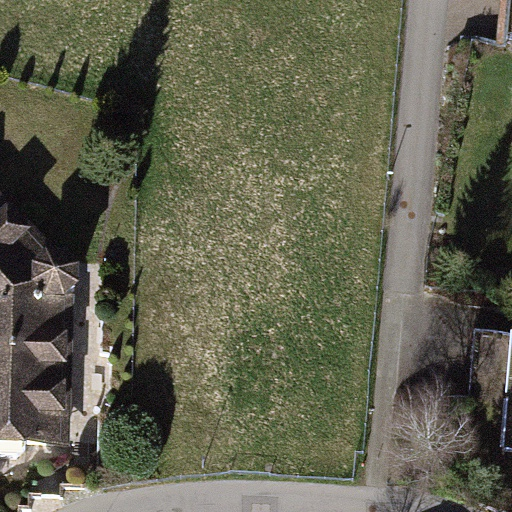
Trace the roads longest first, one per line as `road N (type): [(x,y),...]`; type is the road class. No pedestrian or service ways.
road 1 (residential): [(407,265),(430,0)]
road 2 (residential): [(227,500),(386,511)]
